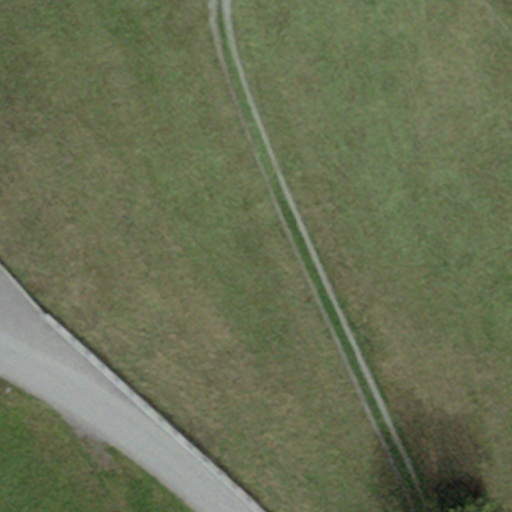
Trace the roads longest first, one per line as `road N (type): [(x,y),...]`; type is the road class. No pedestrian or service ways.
road 1 (track): [(425,511),(259,150),(227,50),(223,0)]
road 2 (unclassified): [(220,511),(133,425),(0,360)]
